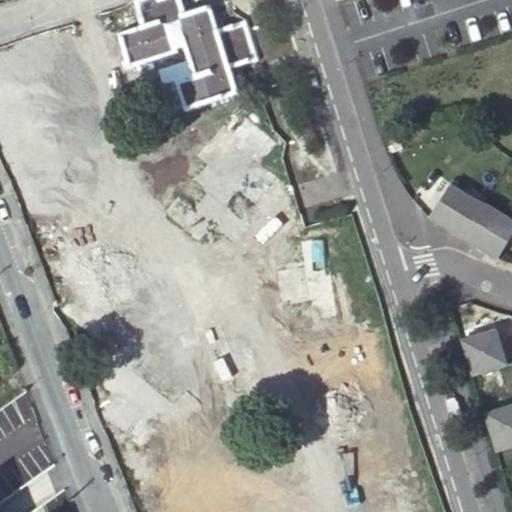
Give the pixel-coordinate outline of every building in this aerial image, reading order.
[(156,0),(151,0),(139,4),(148,31),(124,38),(132,63),(172,50),(171,47),(158,4),(156,0)] [(170,0),(158,4),(171,47),(188,41),(193,60),(246,44),(241,29),(215,37),(207,13),(182,21),(175,0),(170,0)] [(26,58),(0,65),(0,113),(20,107),(17,98),(65,84),(62,72),(84,66),(75,37),(53,43),(49,29),(20,38),(26,58)] [(246,44),(193,60),(200,80),(182,85),(188,105),(232,92),(224,66),(250,58),(246,44)] [(241,187),(261,200),(278,175),(264,165),(280,142),(244,117),(220,152),(212,147),(194,174),(232,200),(241,187)] [(85,208),(107,225),(142,182),(124,168),(113,182),(96,168),(89,176),(24,124),(5,148),(27,165),(11,184),(32,200),(45,183),(69,201),(62,210),(75,220),(85,208)] [(87,176),(97,165),(84,152),(74,163),(87,176)] [(469,235),(490,201),(457,180),(435,214),(469,235)] [(188,206),(174,194),(159,213),(197,244),(205,235),(225,251),(246,225),(202,189),(188,206)] [(490,201),(469,235),(502,256),(503,254),(508,247),(511,239),(511,212),(491,199),(490,201)] [(311,322),(338,318),(328,235),(297,239),(301,266),(275,269),(279,301),(307,297),(311,322)] [(132,293),(148,275),(106,238),(88,258),(73,246),(52,269),(74,288),(55,309),(90,339),(105,322),(94,312),(120,283),(132,293)] [(175,330),(182,350),(225,336),(216,309),(242,300),(232,271),(204,281),(196,256),(167,266),(187,325),(175,330)] [(498,326),(462,337),(474,372),(509,361),(498,326)] [(356,377),(382,372),(375,328),(353,332),(354,339),(293,350),(302,403),(359,393),(356,377)] [(89,375),(164,444),(202,403),(184,386),(170,402),(136,370),(147,358),(124,337),(89,375)] [(250,345),(206,355),(214,386),(257,375),(250,345)] [(511,402),(486,410),(498,448),(511,444),(511,402)] [(348,443),(356,471),(339,476),(348,505),(374,497),(378,511),(407,511),(410,511),(393,453),(397,452),(391,431),(348,443)] [(195,511),(201,511),(230,469),(201,450),(187,471),(165,456),(149,481),(195,511)] [(226,498),(246,511),(312,511),(306,508),(319,489),(294,471),(282,488),(249,465),(226,498)] [(191,511),(165,492),(150,511),(191,511)]
